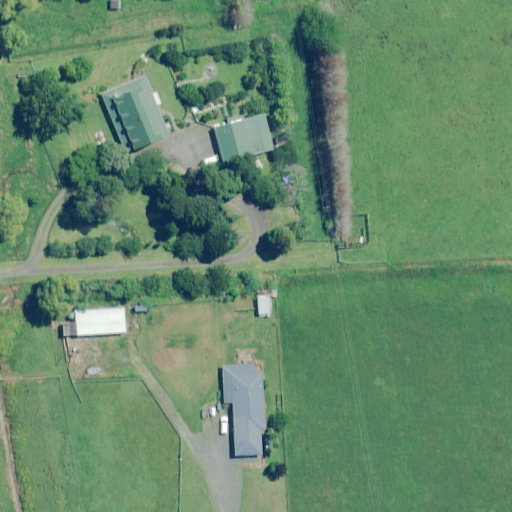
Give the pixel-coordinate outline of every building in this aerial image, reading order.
[(161,118),(144,75),(97,94),(122,155),(174,134),(167,116),(161,118)] [(241,120),(237,105),(217,111),(221,126),(211,129),(221,164),(271,149),(261,114),(241,120)] [(276,298),(276,290),(264,290),(264,295),(254,295),(254,318),(268,318),(268,298),(276,298)] [(123,309),(72,311),(73,323),(60,323),(60,335),(124,334),(123,309)] [(231,403),(231,456),(259,455),(259,431),(263,431),(263,373),(251,373),(251,364),(220,365),(220,403),(231,403)] [(283,472),(272,471),(272,486),(282,487),(283,472)]
